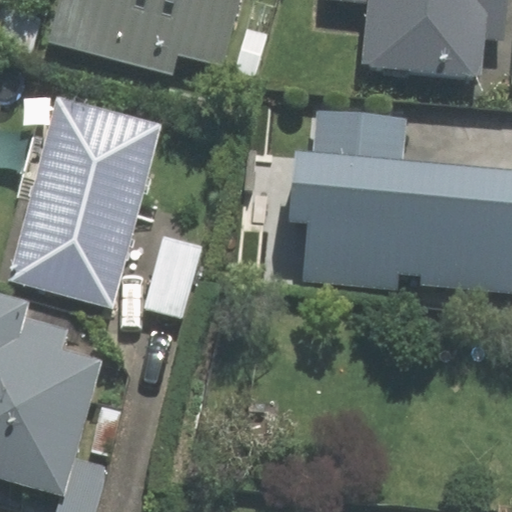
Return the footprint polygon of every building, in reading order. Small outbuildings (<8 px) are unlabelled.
[(59,0),(48,39),(63,42),(60,51),(172,81),(178,60),(221,71),(240,0),(59,0)] [(320,0),(320,8),(368,12),(363,70),(482,81),(486,44),(501,45),(505,0),(320,0)] [(259,72),(268,38),(244,33),(236,66),(259,72)] [(112,315),(161,132),(57,105),(9,287),(112,315)] [(511,300),(511,179),(388,172),(391,124),(303,119),(292,287),(511,300)] [(161,242),(142,316),(182,325),(203,253),(161,242)] [(0,304),(0,486),(60,502),(57,511),(97,511),(107,473),(76,465),(101,370),(60,360),(65,341),(23,330),(27,312),(0,304)]
